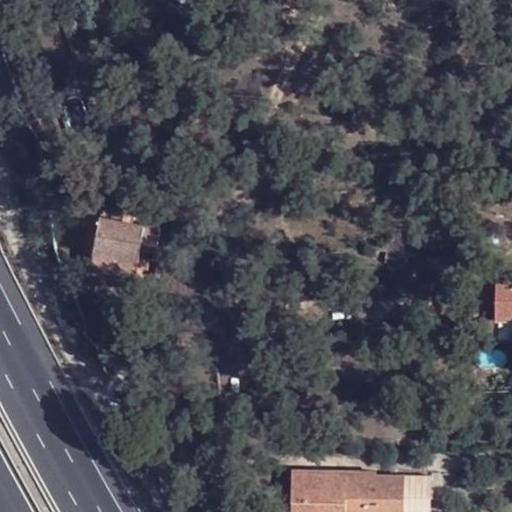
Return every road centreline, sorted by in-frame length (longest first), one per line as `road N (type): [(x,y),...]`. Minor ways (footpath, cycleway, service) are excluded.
road 1 (track): [(318,0),(283,68),(259,199),(236,219),(230,237),(237,351),(264,368),(323,364)]
road 2 (residential): [(172,511),(120,437),(43,286),(0,172)]
road 3 (motorway): [(97,511),(0,318)]
